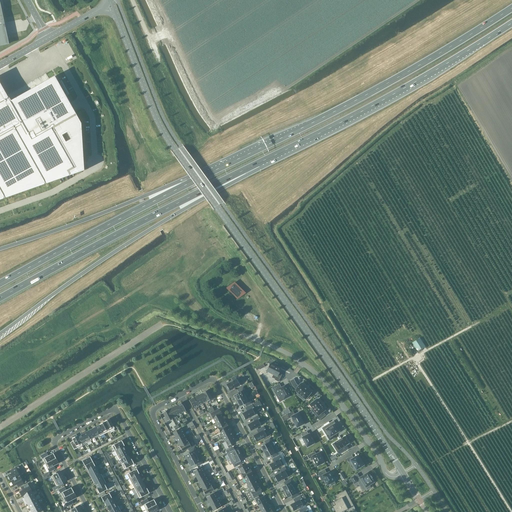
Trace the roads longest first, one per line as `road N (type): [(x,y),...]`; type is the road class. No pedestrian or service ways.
road 1 (tertiary): [(402,473),(165,137),(111,3)]
road 2 (trunk): [(511,8),(369,93),(189,182)]
road 3 (residential): [(203,511),(151,413),(209,379),(284,511)]
road 4 (trunk): [(0,334),(257,163)]
road 5 (trunk): [(0,299),(257,163)]
road 6 (trunk): [(257,163),(511,23)]
road 7 (unclassified): [(402,473),(387,474),(334,393),(302,362),(202,312)]
road 8 (residential): [(89,511),(53,442),(112,409),(170,511)]
road 9 (trunk): [(189,182),(0,284)]
road 10 (trunk): [(189,182),(0,249)]
road 11 (unknown): [(48,38),(89,127),(89,166)]
